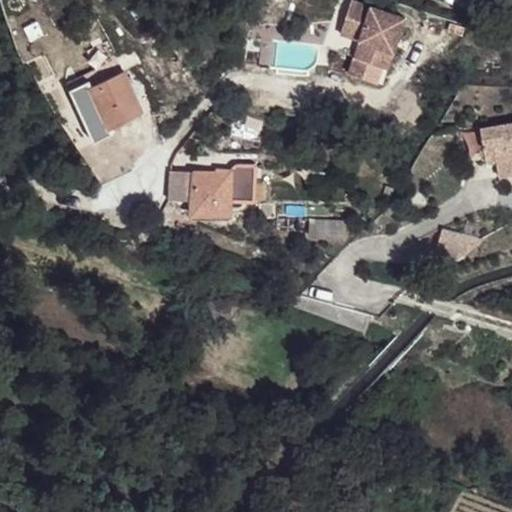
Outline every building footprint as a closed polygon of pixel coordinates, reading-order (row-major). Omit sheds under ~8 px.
[(356,0),(346,0),(339,24),(358,31),(356,38),(368,42),(362,58),(350,54),(345,70),(374,80),(379,64),(385,66),(401,15),(356,0)] [(339,24),(337,31),(356,38),(358,31),(339,24)] [(368,42),(356,38),(350,54),(362,58),(368,42)] [(277,40),(277,68),(311,68),(311,49),(298,49),(298,40),(277,40)] [(103,113),(113,133),(119,132),(116,126),(142,112),(141,109),(135,96),(124,72),(91,87),(78,94),(90,120),(103,113)] [(145,91),(135,96),(141,109),(151,103),(145,91)] [(90,120),(97,141),(113,133),(103,113),(90,120)] [(511,122),(480,128),(483,148),(494,146),(496,161),(499,176),(511,173),(511,122)] [(494,146),(483,148),(486,163),(496,161),(494,146)] [(231,174),(231,201),(254,202),(255,167),(237,167),(231,171),(231,174)] [(181,173),(170,173),(170,197),(180,197),(181,173)] [(193,173),(181,173),(180,197),(193,198),(193,173)] [(215,174),(193,173),(193,198),(193,216),(231,218),(231,201),(231,174),(215,174)] [(346,223),(310,223),(311,241),(345,241),(346,223)] [(489,244),(491,240),(443,227),(437,252),(458,258),(489,244)]
